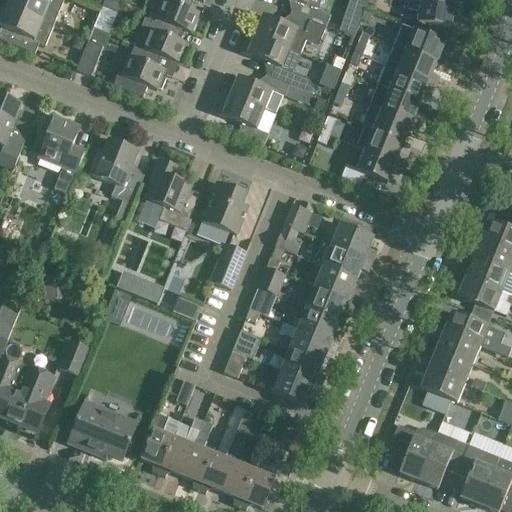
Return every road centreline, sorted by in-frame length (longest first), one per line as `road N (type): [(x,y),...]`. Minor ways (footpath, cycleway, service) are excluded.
road 1 (residential): [(428,238),(181,134)]
road 2 (unclassified): [(332,472),(428,238)]
road 3 (residential): [(181,134),(78,90),(0,68)]
road 4 (unclassified): [(457,168),(511,15)]
road 5 (residential): [(181,134),(235,0)]
